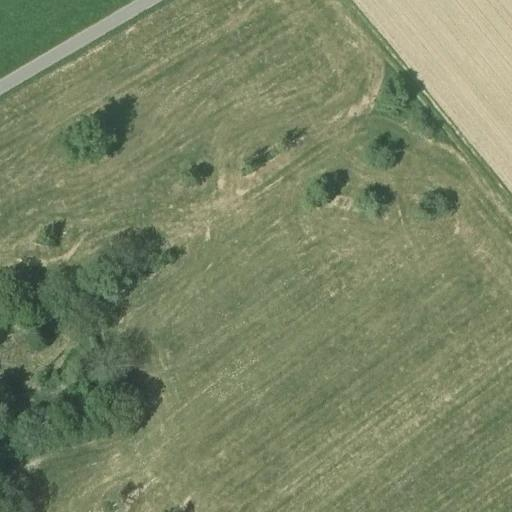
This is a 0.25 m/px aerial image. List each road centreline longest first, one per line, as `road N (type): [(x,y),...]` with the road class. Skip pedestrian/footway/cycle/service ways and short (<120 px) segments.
road 1 (track): [(343,0),(511,208)]
road 2 (track): [(0,89),(156,0)]
